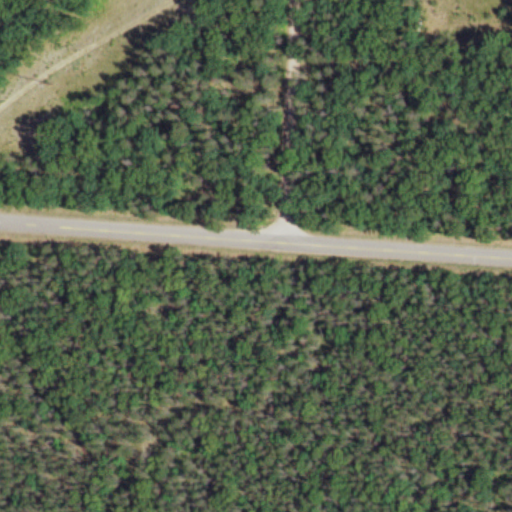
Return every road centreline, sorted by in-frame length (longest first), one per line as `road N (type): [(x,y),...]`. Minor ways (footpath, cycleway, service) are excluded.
road 1 (residential): [(511,256),(0,218)]
road 2 (residential): [(280,240),(287,0)]
road 3 (track): [(0,101),(161,0)]
